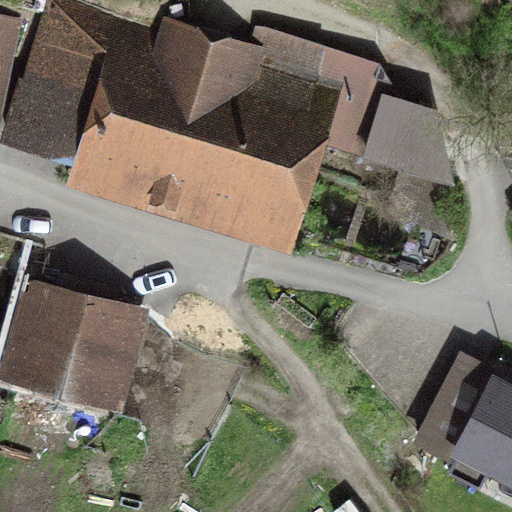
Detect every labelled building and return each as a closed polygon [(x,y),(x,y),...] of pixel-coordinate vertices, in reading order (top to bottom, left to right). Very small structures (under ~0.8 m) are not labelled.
[(314,80),(342,89),(325,139),(426,172),(429,112),(381,96),(376,61),(260,25),(253,48),(171,23),(169,31),(67,0),(48,0),(7,133),(272,214),(314,80)] [(0,55),(11,58),(19,20),(0,16),(0,55)] [(511,169),(511,134),(498,142),(511,169)] [(13,377),(109,402),(131,306),(37,281),(13,377)] [(468,434),(496,449),(490,460),(511,471),(511,395),(493,386),(468,434)]
